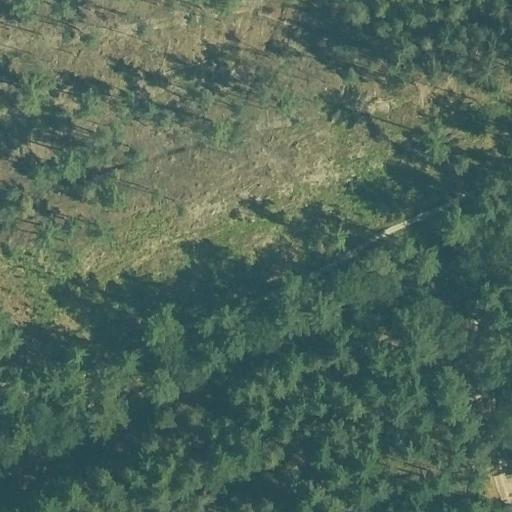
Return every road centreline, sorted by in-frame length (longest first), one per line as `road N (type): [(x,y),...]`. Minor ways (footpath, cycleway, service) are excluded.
road 1 (track): [(0,459),(444,266)]
road 2 (track): [(511,507),(444,266)]
